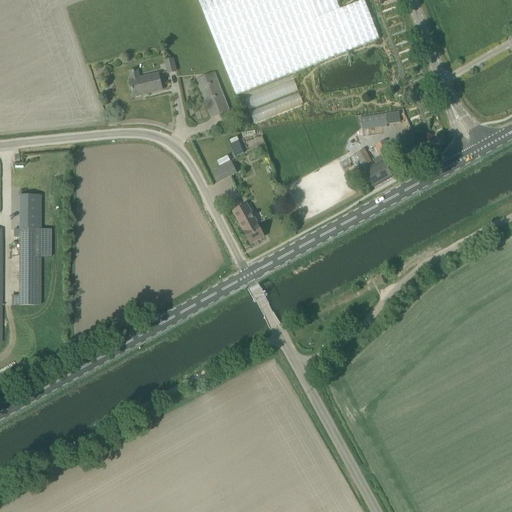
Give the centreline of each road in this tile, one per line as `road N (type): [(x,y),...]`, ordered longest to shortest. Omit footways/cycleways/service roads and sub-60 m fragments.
road 1 (unclassified): [(247,275),(177,150),(140,139),(0,149)]
road 2 (track): [(0,486),(279,336)]
road 3 (primary): [(0,412),(247,275)]
road 4 (unclassified): [(299,374),(414,271),(511,216)]
road 5 (primary): [(247,275),(467,156)]
road 6 (unclassified): [(374,511),(299,374)]
